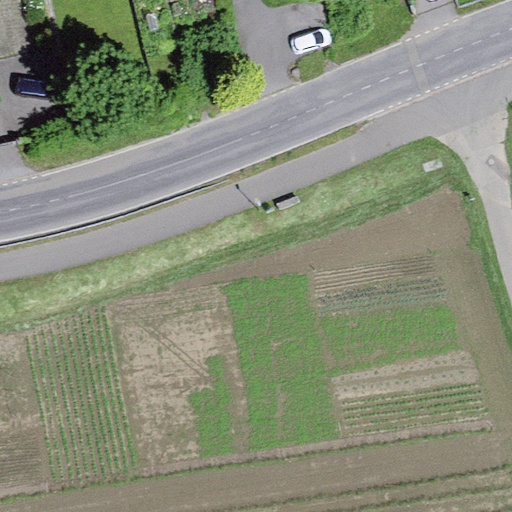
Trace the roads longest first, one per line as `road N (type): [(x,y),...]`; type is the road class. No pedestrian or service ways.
road 1 (tertiary): [(0,211),(152,177),(444,57)]
road 2 (residential): [(444,57),(511,260)]
